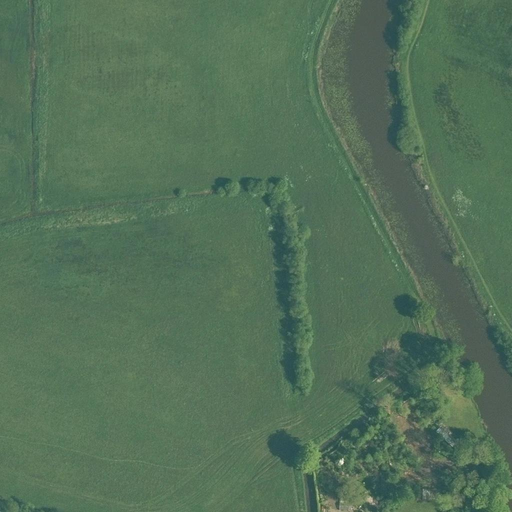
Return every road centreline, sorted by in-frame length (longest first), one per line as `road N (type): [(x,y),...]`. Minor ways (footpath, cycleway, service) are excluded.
road 1 (track): [(330,0),(308,74),(315,104),(438,345)]
road 2 (track): [(438,345),(292,453),(294,511)]
